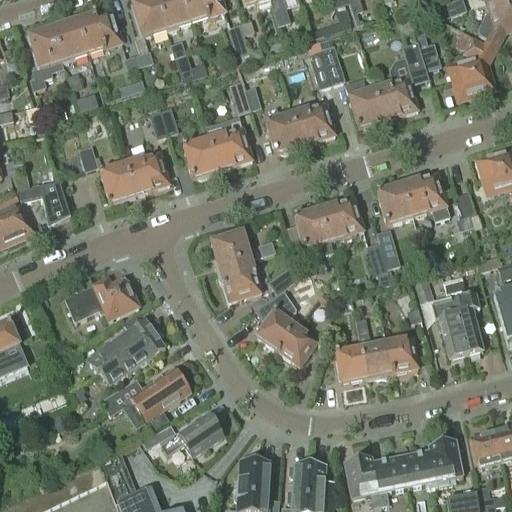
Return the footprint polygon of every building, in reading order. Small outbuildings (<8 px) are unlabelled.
[(192,28),(182,0),(162,0),(156,2),(167,36),(192,28)] [(218,0),(182,0),(192,28),(225,18),(218,0)] [(269,0),(241,0),(245,12),(269,5),(270,8),(272,7),(269,0)] [(285,16),(280,1),(284,0),(269,0),(272,7),(270,8),(273,20),(277,33),(289,29),(285,16)] [(334,14),(344,11),(340,0),(337,0),(331,2),(334,14)] [(346,0),(349,10),(352,20),(362,16),(358,0),(346,0)] [(479,41),(485,44),(483,48),(495,54),(505,36),(511,33),(511,0),(503,0),(486,5),(489,13),(478,35),(479,41)] [(167,36),(156,2),(132,10),(142,44),(167,36)] [(466,17),(461,4),(439,12),(443,25),(466,17)] [(111,16),(83,24),(77,26),(87,60),(121,50),(111,16)] [(87,60),(77,26),(53,33),(64,67),(87,60)] [(250,26),(239,30),(243,41),(254,38),(250,26)] [(243,41),(239,30),(226,34),(235,64),(249,60),(243,41)] [(28,41),(38,75),(32,77),(34,84),(29,86),(33,98),(46,93),(44,86),(53,84),(52,79),(64,76),(62,68),(64,67),(53,33),(28,41)] [(427,49),(423,38),(415,40),(418,52),(427,49)] [(459,105),(492,95),(486,72),(495,54),(483,48),(471,42),(465,54),(467,61),(474,65),(473,67),(449,74),(459,105)] [(186,61),(182,48),(170,51),(174,65),(186,61)] [(433,49),(417,54),(424,77),(441,73),(433,49)] [(383,128),(417,117),(408,88),(413,87),(413,90),(427,86),(424,77),(417,54),(416,50),(403,54),(406,64),(395,67),(390,77),(393,89),(373,95),(383,128)] [(251,67),(263,63),(260,52),(248,56),(251,67)] [(333,52),(321,56),(332,91),(344,87),(333,52)] [(332,91),(321,56),(308,59),(319,95),(332,91)] [(142,72),(154,69),(150,57),(138,61),(142,72)] [(123,65),(127,77),(137,74),(134,62),(123,65)] [(70,96),(82,92),(78,79),(66,83),(70,96)] [(357,136),(383,128),(373,95),(366,97),(362,85),(343,90),(357,136)] [(250,117),(247,106),(240,86),(227,90),(237,121),(250,117)] [(7,90),(0,91),(0,104),(9,103),(7,90)] [(258,102),(247,106),(250,117),(261,114),(258,102)] [(300,153),(334,142),(324,110),(290,120),(300,153)] [(55,124),(51,111),(40,114),(43,127),(55,124)] [(0,130),(13,128),(12,118),(0,119),(0,130)] [(274,161),(300,153),(290,120),(264,128),(274,161)] [(178,138),(175,126),(163,130),(167,141),(178,138)] [(167,141),(163,130),(152,133),(155,145),(167,141)] [(209,145),(219,177),(251,167),(242,135),(209,145)] [(191,185),(219,177),(209,145),(181,153),(191,185)] [(84,178),(98,174),(91,152),(77,156),(84,178)] [(511,159),(511,158),(478,168),(487,199),(510,192),(511,193),(511,202),(511,204),(511,203),(511,159)] [(135,202),(169,192),(159,159),(125,170),(135,202)] [(108,210),(135,202),(125,170),(98,178),(108,210)] [(17,195),(40,191),(39,184),(28,186),(26,178),(14,180),(17,195)] [(436,181),(406,190),(402,191),(412,223),(435,217),(438,227),(449,223),(436,181)] [(40,191),(17,195),(13,196),(0,201),(0,216),(23,206),(23,207),(42,204),(48,232),(70,222),(59,187),(40,191)] [(376,199),(385,231),(412,223),(402,191),(376,199)] [(457,201),(463,224),(475,220),(469,198),(457,201)] [(353,205),(323,215),(321,215),(330,248),(363,238),(353,205)] [(21,211),(0,220),(0,252),(33,239),(21,211)] [(321,215),(293,224),(306,267),(333,259),(330,248),(321,215)] [(471,233),(468,223),(463,225),(456,227),(459,236),(471,233)] [(394,257),(388,236),(377,239),(379,249),(385,268),(395,265),(392,258),(394,257)] [(219,279),(252,269),(243,239),(210,249),(219,279)] [(511,245),(502,248),(505,259),(511,257),(511,245)] [(261,263),(274,259),(271,248),(257,252),(261,263)] [(385,268),(379,249),(366,253),(375,283),(378,282),(381,293),(391,290),(389,283),(385,268)] [(479,278),(497,273),(506,270),(502,259),(476,266),(479,278)] [(497,273),(499,286),(511,282),(511,268),(506,270),(497,273)] [(252,269),(219,279),(228,309),(261,299),(252,269)] [(295,274),(298,285),(298,286),(316,281),(313,269),(295,274)] [(284,297),(298,285),(293,271),(268,289),(276,302),(284,297)] [(443,287),(445,299),(464,295),(460,282),(443,287)] [(431,311),(435,310),(427,283),(413,287),(421,314),(431,311)] [(100,321),(104,319),(107,327),(138,315),(128,289),(121,286),(110,291),(108,285),(107,285),(92,292),(93,293),(64,306),(74,329),(99,319),(100,321)] [(511,350),(511,306),(509,295),(492,300),(507,352),(511,350)] [(284,297),(276,302),(268,308),(254,317),(253,318),(254,319),(254,318),(264,331),(256,343),(277,358),(295,333),(289,329),(297,318),(284,297)] [(451,306),(466,363),(483,358),(472,316),(479,315),(475,300),(451,306)] [(254,317),(268,308),(265,305),(264,306),(263,304),(255,307),(250,310),(254,317)] [(451,306),(435,310),(431,311),(434,326),(438,325),(449,367),(466,363),(451,306)] [(417,314),(407,317),(410,331),(421,329),(417,314)] [(129,340),(141,331),(135,322),(123,331),(129,340)] [(386,349),(371,352),(366,325),(355,327),(360,354),(366,384),(392,380),(386,349)] [(295,333),(277,358),(299,374),(317,349),(310,344),(315,338),(300,327),(295,333)] [(129,340),(108,354),(106,351),(95,359),(98,363),(89,369),(98,382),(100,380),(155,342),(145,328),(141,331),(129,340)] [(332,345),(338,333),(328,328),(321,339),(332,345)] [(20,352),(10,329),(0,332),(0,375),(7,373),(2,360),(20,352)] [(338,333),(332,345),(341,350),(348,339),(338,333)] [(165,355),(155,342),(100,380),(109,392),(122,383),(123,385),(165,355)] [(412,344),(386,349),(392,380),(417,375),(412,344)] [(360,354),(335,359),(340,389),(366,384),(360,354)] [(145,429),(190,400),(174,375),(141,396),(135,386),(119,397),(119,396),(100,407),(110,422),(124,413),(137,434),(145,429)] [(160,452),(166,461),(183,451),(191,463),(223,443),(208,420),(160,452)] [(59,421),(50,425),(57,441),(66,438),(59,421)] [(170,432),(155,441),(160,448),(175,439),(170,432)] [(511,433),(493,438),(501,469),(511,465),(511,433)] [(501,469),(493,438),(470,444),(478,475),(501,469)] [(427,454),(428,458),(435,493),(452,490),(451,485),(462,483),(456,448),(427,454)] [(435,493),(428,458),(400,463),(406,494),(427,490),(427,495),(435,493)] [(118,459),(111,462),(105,465),(99,467),(105,481),(124,474),(124,473),(123,473),(118,459)] [(406,494),(400,463),(372,468),(380,511),(386,511),(388,511),(386,498),(406,494)] [(380,511),(372,468),(372,465),(343,470),(350,505),(369,502),(371,511),(380,511)] [(252,511),(255,469),(239,467),(237,495),(234,497),(233,504),(237,507),(236,511),(252,511)] [(98,492),(107,488),(99,469),(89,473),(98,492)] [(271,470),(255,469),(252,511),(278,511),(278,507),(269,507),(271,470)] [(306,511),(309,472),(293,471),(293,473),(288,473),(288,483),(292,484),(291,498),(287,498),(286,511),(290,511),(289,511),(306,511)] [(326,473),(309,472),(306,511),(332,511),(333,499),(324,498),(326,473)] [(98,492),(89,473),(79,478),(88,496),(98,492)] [(88,496),(79,478),(70,482),(79,501),(88,496)] [(79,501),(70,482),(60,487),(69,505),(79,501)] [(60,487),(51,491),(59,510),(69,505),(60,487)] [(51,491),(41,496),(48,511),(54,511),(59,510),(51,491)] [(477,505),(490,504),(488,492),(476,494),(477,501),(477,505)] [(48,511),(41,496),(31,500),(36,511),(48,511)] [(157,511),(152,497),(120,509),(121,511),(157,511)] [(36,511),(31,500),(22,505),(25,511),(36,511)] [(478,511),(477,505),(477,501),(446,506),(447,511),(478,511)] [(490,504),(477,505),(478,511),(495,511),(494,503),(490,504)]
